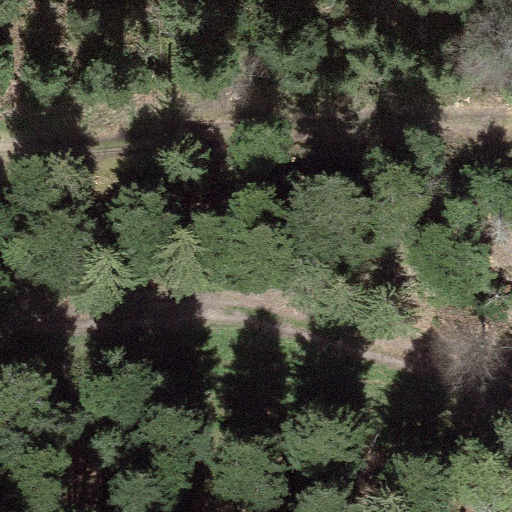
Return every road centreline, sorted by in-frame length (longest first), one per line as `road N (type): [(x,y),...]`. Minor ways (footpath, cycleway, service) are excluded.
road 1 (track): [(0,318),(269,320),(425,368),(511,407)]
road 2 (track): [(0,160),(252,131),(511,127)]
